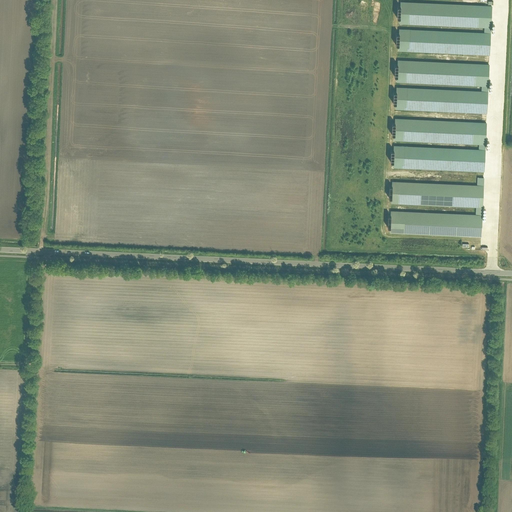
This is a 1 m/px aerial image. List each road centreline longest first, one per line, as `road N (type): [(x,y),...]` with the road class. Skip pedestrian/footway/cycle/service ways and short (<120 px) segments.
road 1 (tertiary): [(511,272),(0,249)]
road 2 (track): [(41,251),(54,0)]
